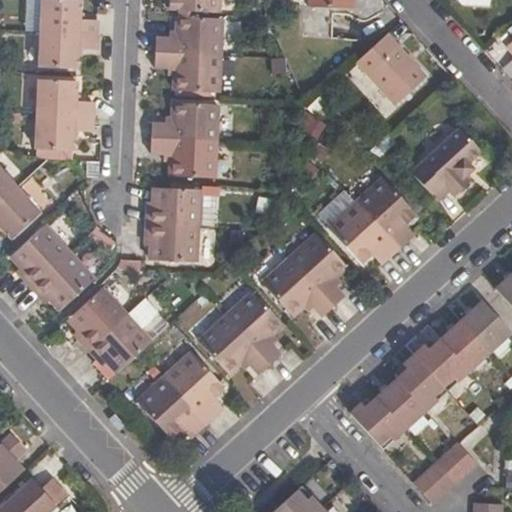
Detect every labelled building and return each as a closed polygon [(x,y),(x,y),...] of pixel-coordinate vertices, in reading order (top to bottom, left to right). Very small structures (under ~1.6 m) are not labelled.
[(91,13),(80,12),(74,12),(74,4),(74,0),(38,0),(37,26),(35,59),(71,61),(72,49),(72,41),(79,42),(89,42),(90,29),(91,13)] [(351,9),(351,0),(311,0),(311,7),(351,9)] [(194,15),(195,6),(174,5),(173,13),(194,15)] [(194,15),(173,13),(172,27),(172,34),(165,34),(152,33),(151,49),(150,63),(164,64),(170,64),(169,70),(169,86),(212,88),(214,52),(216,16),(194,15)] [(425,76),(387,34),(356,61),(394,104),(425,76)] [(269,75),(285,75),(284,58),(269,58),(269,75)] [(87,95),(75,94),(69,94),(70,86),(71,74),(34,72),(33,107),(31,141),(67,143),(67,129),(68,123),(74,123),(84,124),(86,110),(87,95)] [(167,100),(166,112),(166,120),(160,119),(147,119),(146,134),(145,148),(158,149),(164,149),(163,158),(162,170),(206,174),(208,138),(210,103),(167,100)] [(467,162),(480,151),(458,127),(409,171),(435,201),(448,190),(452,195),(469,180),(464,175),(472,168),(467,162)] [(0,224),(4,228),(11,236),(37,211),(14,186),(0,170),(0,224)] [(17,187),(38,211),(49,201),(28,178),(17,187)] [(398,228),(404,223),(413,214),(380,178),(354,202),(327,226),(360,262),(370,253),(375,248),(383,256),(395,246),(406,236),(398,228)] [(154,183),(153,197),(153,205),(142,204),(141,218),(140,234),(151,234),(150,242),(150,256),(199,259),(201,222),(202,187),(154,183)] [(142,196),(142,204),(153,205),(153,197),(142,196)] [(411,231),(404,223),(398,228),(406,236),(411,231)] [(45,291),(50,296),(59,306),(91,277),(66,250),(43,224),(11,254),(21,264),(26,269),(21,274),(30,284),(40,295),(45,291)] [(327,279),(334,273),(344,264),(314,232),(287,257),(260,282),(290,314),(299,305),(304,301),(310,307),(319,316),(331,305),(342,295),(333,285),(327,279)] [(375,248),(370,253),(378,261),(383,256),(375,248)] [(26,269),(21,264),(16,269),(21,274),(26,269)] [(511,272),(495,289),(511,306),(511,272)] [(339,280),(334,273),(327,279),(333,285),(339,280)] [(101,351),(107,357),(116,367),(147,339),(123,312),(99,286),(67,315),(78,327),(83,332),(78,337),(86,346),(96,357),(101,351)] [(45,291),(40,295),(45,300),(50,296),(45,291)] [(264,337),(270,333),(280,323),(251,291),(226,315),(198,340),(227,372),(237,363),(243,357),(249,363),(258,373),(269,362),(278,353),(270,344),(264,337)] [(304,301),(299,305),(305,312),(310,307),(304,301)] [(406,369),(396,378),(374,399),(365,407),(361,403),(350,414),(379,445),(388,437),(391,441),(403,430),(426,410),(436,401),(432,397),(443,387),(452,379),(456,383),(467,373),(489,352),(510,332),(482,301),(460,321),(438,341),(427,351),(423,345),(412,355),(402,365),(406,369)] [(83,332),(78,327),(73,331),(78,337),(83,332)] [(275,339),(270,333),(264,337),(270,344),(275,339)] [(101,351),(96,357),(101,363),(107,357),(101,351)] [(208,403),(214,397),(224,388),(189,351),(163,376),(136,401),(171,437),(181,428),(185,424),(193,431),(204,421),(215,410),(208,403)] [(243,357),(237,363),(242,369),(249,363),(243,357)] [(221,405),(214,397),(208,403),(215,410),(221,405)] [(185,424),(181,428),(188,436),(193,431),(185,424)] [(9,456),(20,445),(9,434),(0,442),(0,491),(23,470),(14,461),(9,456)] [(433,503),(476,464),(458,444),(414,483),(433,503)] [(25,451),(20,445),(9,456),(14,461),(25,451)] [(45,495),(40,490),(31,480),(0,509),(0,511),(48,511),(66,496),(56,485),(45,495)] [(51,480),(40,490),(45,495),(56,485),(51,480)] [(325,511),(322,508),(311,496),(306,500),(297,490),(273,511),(325,511)]
